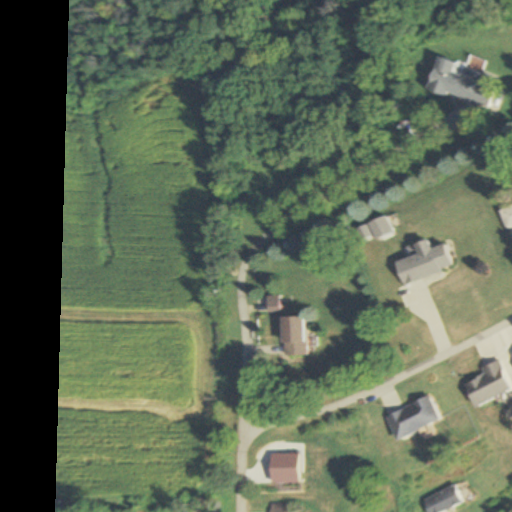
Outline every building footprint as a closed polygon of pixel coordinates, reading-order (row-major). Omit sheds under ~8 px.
[(489,109),(500,77),(440,57),(430,89),(489,109)] [(511,205),(499,210),(506,231),(511,229),(511,205)] [(418,256),(396,262),(403,286),(453,271),(445,245),(430,249),(428,241),(414,245),(418,256)] [(305,318),(282,318),(282,356),(305,356),(305,318)] [(464,385),(474,407),(511,392),(498,361),(481,369),(484,376),(464,385)] [(395,441),(440,421),(429,397),(384,417),(395,441)] [(426,511),(443,511),(461,504),(453,486),(421,500),(426,511)] [(286,511),(286,503),(267,503),(267,511),(286,511)]
